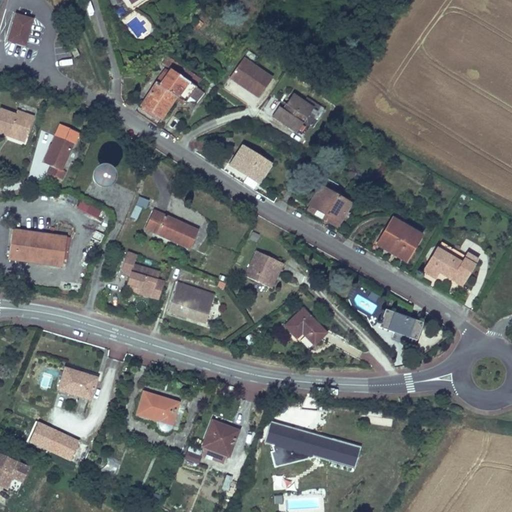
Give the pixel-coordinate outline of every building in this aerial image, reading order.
[(138,37),(147,28),(133,12),(123,21),(138,37)] [(24,45),(32,19),(14,14),(6,40),(24,45)] [(31,26),(27,46),(38,48),(41,28),(31,26)] [(177,74),(181,68),(164,57),(160,63),(168,68),(177,74)] [(271,76),(242,58),(229,79),(258,97),(271,76)] [(184,100),(194,84),(177,74),(168,68),(158,83),(175,94),(184,100)] [(194,84),(198,79),(181,68),(177,74),(194,84)] [(159,118),(175,94),(158,83),(155,81),(139,105),(159,118)] [(313,106),(292,93),(282,109),(278,107),(271,117),(295,133),(313,106)] [(8,129),(25,135),(32,114),(15,108),(14,112),(0,107),(0,135),(6,137),(8,129)] [(64,171),(59,169),(70,142),(71,143),(76,131),(58,124),(41,163),(49,166),(47,173),(48,173),(45,179),(56,184),(59,178),(61,179),(64,171)] [(22,143),(25,135),(8,129),(6,137),(22,143)] [(246,172),(257,179),(268,162),(241,145),(228,165),(244,175),(246,172)] [(336,227),(350,203),(318,185),(304,210),(336,227)] [(139,198),(136,206),(146,209),(149,202),(139,198)] [(95,217),(99,209),(80,200),(76,207),(95,217)] [(135,206),(130,218),(137,221),(142,209),(135,206)] [(187,248),(195,229),(151,211),(143,230),(187,248)] [(375,245),(405,262),(420,233),(391,217),(375,245)] [(8,259),(61,266),(65,236),(12,229),(8,259)] [(438,271),(461,285),(477,258),(465,252),(460,261),(436,247),(422,271),(434,278),(438,271)] [(151,299),(157,279),(159,272),(134,264),(137,255),(126,251),(120,271),(127,276),(125,284),(139,288),(137,294),(151,299)] [(244,276),(267,286),(275,269),(278,270),(281,264),(255,252),(244,276)] [(267,286),(270,287),(278,270),(275,269),(267,286)] [(151,299),(158,301),(164,281),(157,279),(151,299)] [(124,288),(137,294),(139,288),(125,284),(124,288)] [(167,312),(204,323),(213,295),(176,284),(167,312)] [(358,289),(351,307),(378,317),(385,298),(358,289)] [(312,345),(325,332),(302,307),(282,326),(294,338),(300,333),(312,345)] [(414,338),(420,322),(386,310),(380,326),(414,338)] [(56,391),(89,400),(96,376),(64,367),(56,391)] [(166,429),(169,428),(178,402),(143,391),(136,412),(159,420),(158,425),(159,428),(162,429),(166,429)] [(201,445),(228,455),(236,430),(211,420),(201,445)] [(270,451),(274,468),(316,458),(354,468),(361,446),(269,420),(263,443),(270,445),(272,451),(270,451)] [(26,442),(49,452),(57,432),(35,423),(26,442)] [(49,452),(68,460),(76,440),(57,432),(49,452)] [(68,460),(75,463),(83,443),(76,440),(68,460)] [(187,451),(183,460),(197,466),(201,457),(187,451)] [(22,484),(29,467),(0,453),(0,487),(7,490),(12,480),(22,484)] [(106,459),(104,472),(117,473),(118,461),(106,459)]
